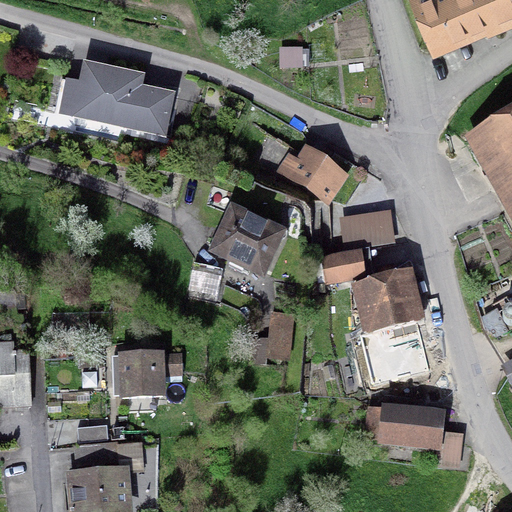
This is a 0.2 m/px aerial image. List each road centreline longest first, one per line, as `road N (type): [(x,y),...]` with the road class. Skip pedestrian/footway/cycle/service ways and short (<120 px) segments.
road 1 (residential): [(420,160),(188,63),(0,9)]
road 2 (unclassified): [(420,160),(467,374),(511,467)]
road 3 (residential): [(511,42),(412,116)]
